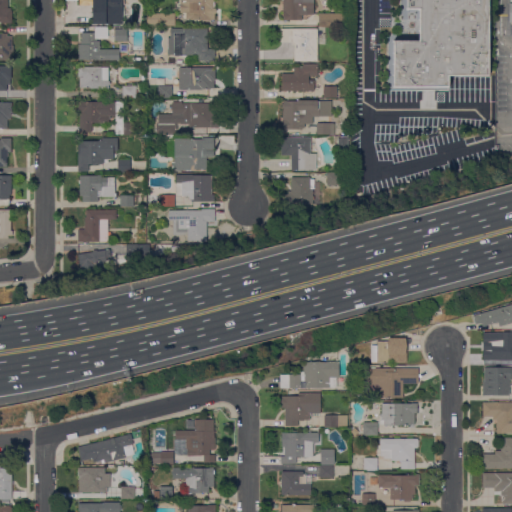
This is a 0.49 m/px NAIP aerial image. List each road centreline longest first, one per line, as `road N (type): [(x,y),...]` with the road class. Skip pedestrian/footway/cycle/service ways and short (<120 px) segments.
road 1 (motorway): [(0,376),(226,331),(511,249)]
road 2 (motorway): [(511,207),(133,309),(0,332)]
road 3 (residential): [(0,273),(31,270),(43,259),(43,0)]
road 4 (residential): [(239,395),(220,392),(0,440)]
road 5 (residential): [(247,210),(247,0)]
road 6 (residential): [(449,511),(445,344)]
